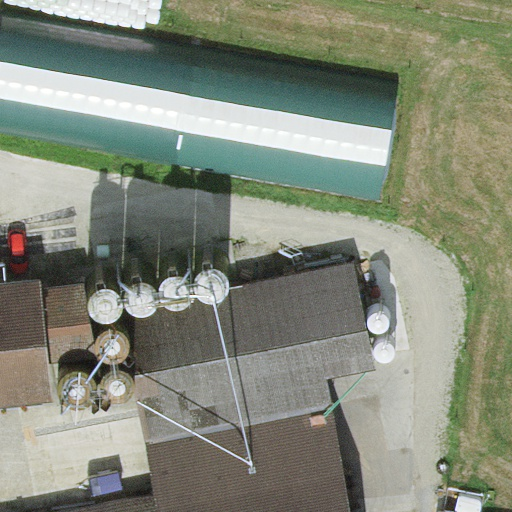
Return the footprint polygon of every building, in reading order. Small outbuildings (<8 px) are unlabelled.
[(11,26),(0,88),(0,129),(376,192),(393,90),(11,26)] [(132,304),(166,491),(170,511),(351,511),(324,367),(371,358),(353,263),(132,304)] [(0,280),(0,387),(57,380),(52,341),(45,282),(44,275),(0,280)] [(45,282),(52,341),(97,336),(90,276),(45,282)] [(170,511),(166,491),(50,511),(170,511)]
